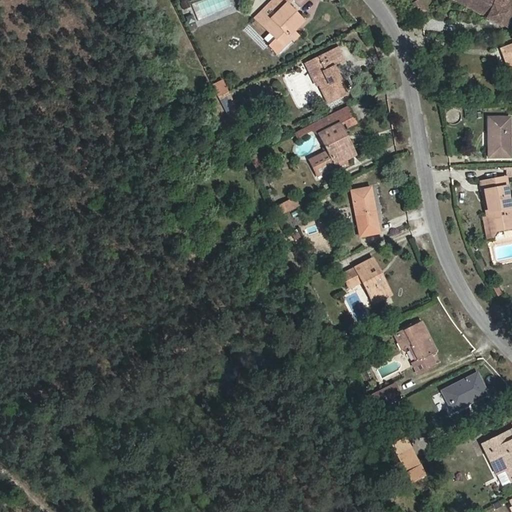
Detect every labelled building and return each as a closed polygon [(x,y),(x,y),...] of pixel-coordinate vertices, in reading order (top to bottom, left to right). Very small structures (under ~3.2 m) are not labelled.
[(228,0),(202,0),(195,3),(201,17),(231,5),(228,0)] [(273,0),(269,5),(277,13),(264,27),(276,39),(270,46),(277,53),(291,38),(293,40),(297,36),(292,31),(302,21),(286,5),(290,0),(273,0)] [(418,15),(425,11),(419,0),(415,0),(411,2),(418,15)] [(511,7),(508,6),(511,0),(455,0),(487,16),(486,18),(498,25),(499,23),(507,27),(511,16),(511,7)] [(277,13),(269,5),(255,18),(264,27),(277,13)] [(511,45),(501,49),(510,73),(511,72),(511,45)] [(347,94),(333,66),(343,61),(336,47),(308,61),(320,85),(328,103),(347,94)] [(320,85),(308,61),(305,62),(317,86),(320,85)] [(225,87),(222,81),(212,85),(216,92),(225,87)] [(218,96),(227,91),(225,87),(216,92),(218,96)] [(233,103),(227,91),(218,96),(224,107),(227,113),(236,108),(233,103)] [(352,156),(342,136),(345,135),(340,126),(335,116),(349,109),(348,106),(295,132),(298,138),(311,131),(320,137),(327,151),(336,169),(338,168),(339,170),(348,165),(346,159),(352,156)] [(239,114),(236,108),(227,113),(229,119),(239,114)] [(356,122),(349,109),(335,116),(340,126),(347,122),(349,126),(356,122)] [(510,157),(510,118),(488,118),(488,158),(510,157)] [(355,155),(345,135),(342,136),(352,156),(355,155)] [(336,169),(327,151),(321,154),(329,172),(336,169)] [(511,228),(511,218),(505,177),(485,181),(490,213),(493,212),(493,217),(486,218),(484,218),(487,238),(493,237),(495,231),(511,228)] [(490,213),(485,181),(480,182),(486,218),(493,217),(493,212),(490,213)] [(379,233),(370,187),(351,191),(359,236),(379,233)] [(278,217),(301,206),(297,198),(290,201),(290,199),(273,207),(278,217)] [(295,227),(287,232),(293,240),(300,235),(295,227)] [(388,288),(373,258),(342,274),(349,287),(362,281),(371,297),(388,288)] [(490,288),(496,297),(502,294),(495,284),(490,288)] [(392,295),(388,288),(371,297),(374,304),(392,295)] [(435,352),(428,339),(430,337),(422,322),(395,335),(402,350),(410,346),(417,360),(412,363),(417,375),(435,366),(430,355),(435,352)] [(437,351),(430,337),(428,339),(435,352),(437,351)] [(487,394),(477,374),(442,391),(451,409),(469,400),(470,403),(487,394)] [(387,400),(381,389),(367,396),(373,407),(387,400)] [(453,411),(470,403),(469,400),(451,409),(453,411)] [(511,429),(482,444),(502,486),(511,481),(511,429)] [(420,464),(411,447),(396,455),(405,473),(406,472),(420,464)] [(411,483),(426,476),(420,464),(406,472),(411,483)]
